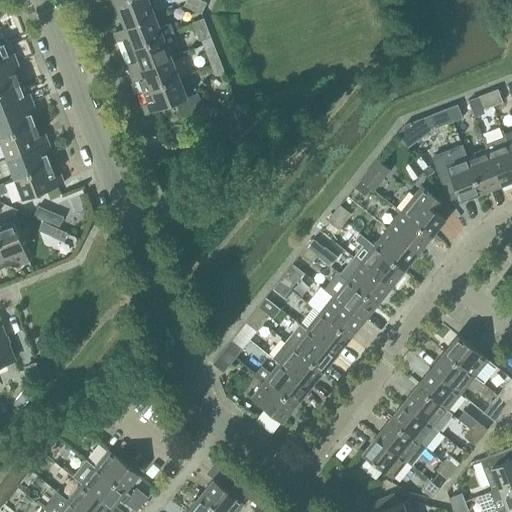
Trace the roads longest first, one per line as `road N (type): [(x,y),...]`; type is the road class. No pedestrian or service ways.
road 1 (residential): [(46,0),(169,322),(215,414)]
road 2 (residential): [(289,477),(451,278)]
